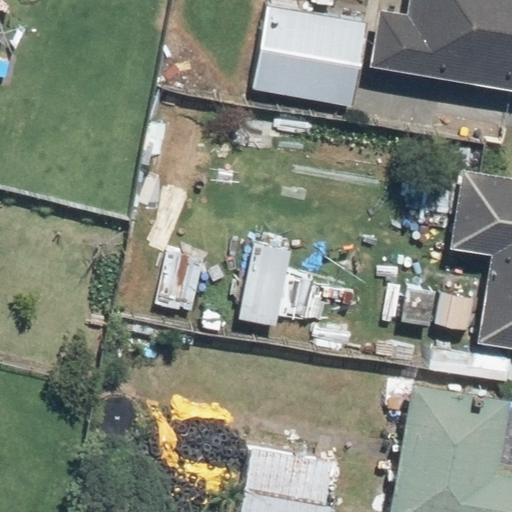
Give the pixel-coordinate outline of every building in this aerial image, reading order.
[(274,0),(266,0),(252,79),(352,96),(367,16),(274,0)] [(389,0),(381,0),(372,54),(511,78),(511,0),(408,0),(408,3),(389,0)] [(321,106),(268,101),(263,147),(316,152),(321,106)] [(223,170),(162,162),(156,212),(217,220),(223,170)] [(481,333),(511,337),(511,168),(465,162),(454,238),(494,244),(481,333)] [(241,311),(277,318),(292,241),(255,234),(241,311)] [(208,244),(165,237),(155,301),(198,308),(208,244)] [(481,280),(436,276),(432,321),(476,325),(481,280)] [(416,373),(391,511),(395,511),(511,511),(511,395),(511,396),(511,390),(416,373)] [(251,439),(236,511),(321,511),(333,454),(251,439)]
